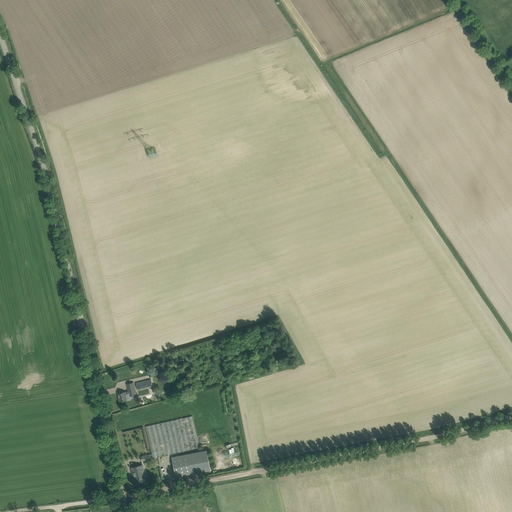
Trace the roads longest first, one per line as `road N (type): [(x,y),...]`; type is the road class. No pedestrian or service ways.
road 1 (track): [(0,511),(358,449),(511,411)]
road 2 (unclassified): [(128,511),(60,205),(0,19)]
